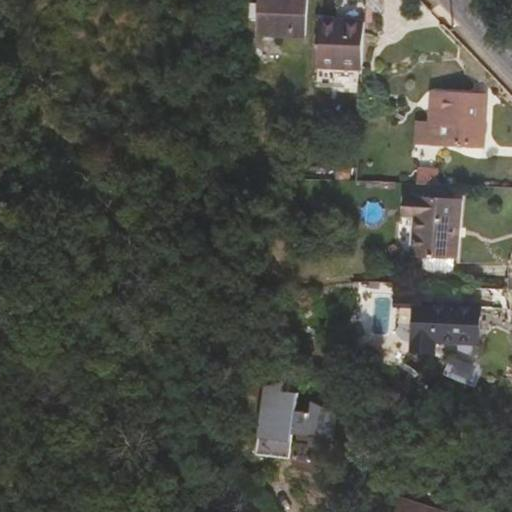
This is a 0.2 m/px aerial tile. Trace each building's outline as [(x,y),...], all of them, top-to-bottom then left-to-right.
[(305,29),(306,0),(256,0),(256,26),(305,29)] [(363,63),(364,16),(317,14),(316,61),(363,63)] [(427,116),(426,143),(426,145),(480,144),(480,101),(462,99),(462,94),(427,93),(427,116)] [(417,116),(417,143),(426,143),(427,116),(417,116)] [(439,167),(420,165),(419,180),(438,181),(439,167)] [(458,195),(413,193),(411,210),(419,211),(417,254),(464,256),(466,215),(458,214),(458,195)] [(420,286),(417,344),(437,345),(437,337),(478,339),(480,305),(465,304),(467,288),(420,286)] [(486,378),(486,343),(445,343),(445,348),(456,348),(456,378),(486,378)] [(291,391),(272,458),(304,468),(312,443),(350,455),(362,413),(338,399),(331,424),(318,421),(323,401),(309,397),(311,389),(291,391)] [(399,493),(393,511),(456,511),(457,510),(399,493)]
